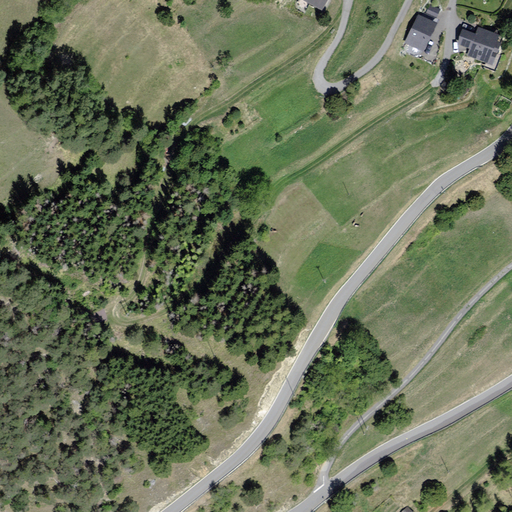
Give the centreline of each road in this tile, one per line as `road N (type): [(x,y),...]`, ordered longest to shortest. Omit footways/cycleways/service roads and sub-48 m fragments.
road 1 (track): [(355,3),(324,37),(191,126),(176,151),(150,272),(119,315),(130,322),(165,314),(202,289),(236,247)]
road 2 (unclassified): [(511,137),(427,196),(344,292),(269,423),(170,511)]
road 3 (residential): [(511,269),(358,425),(325,468),(327,490)]
road 4 (residential): [(356,0),(323,70),(327,88),(350,83),(387,52),(412,0)]
road 5 (unclassified): [(327,490),(511,381)]
road 6 (track): [(284,183),(434,86)]
